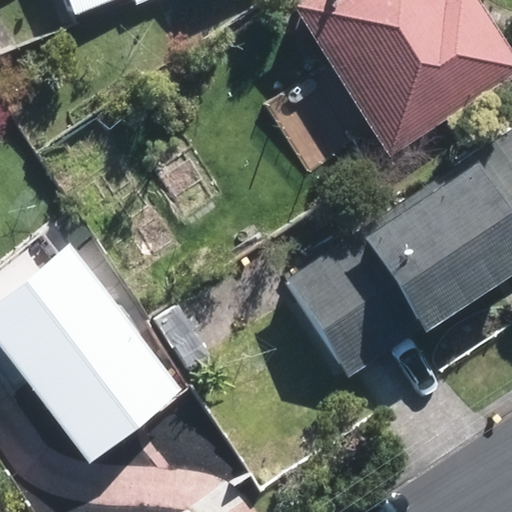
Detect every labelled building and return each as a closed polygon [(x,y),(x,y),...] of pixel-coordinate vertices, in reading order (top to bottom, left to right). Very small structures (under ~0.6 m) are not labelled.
[(78,0),(82,9),(102,0),(78,0)] [(431,0),(316,0),(300,11),(389,148),(510,69),(464,0),(444,0),(436,6),(431,0)] [(511,267),(511,146),(306,281),(361,366),(511,267)] [(188,165),(166,179),(194,223),(217,208),(188,165)] [(62,262),(0,310),(0,347),(88,459),(168,397),(62,262)]
